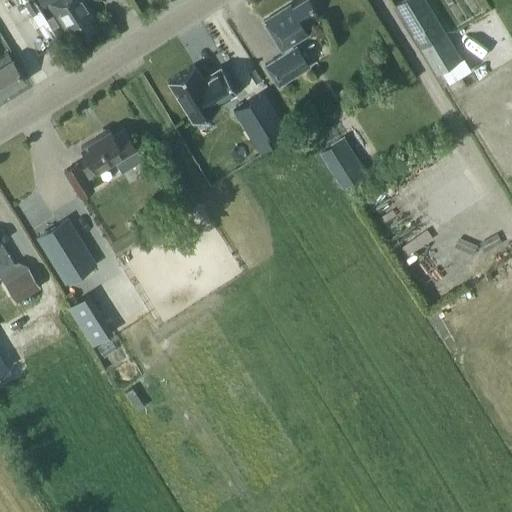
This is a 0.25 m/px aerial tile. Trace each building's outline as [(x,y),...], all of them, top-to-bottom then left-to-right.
[(38,0),(42,7),(48,3),(69,34),(73,32),(78,39),(96,27),(91,20),(95,17),(84,0),(38,0)] [(317,18),(306,0),(301,0),(290,8),(288,5),(262,21),(282,53),(263,65),(276,86),(304,68),(289,44),(306,33),(302,27),(317,18)] [(402,0),(395,4),(437,73),(462,58),(427,0),(402,0)] [(0,94),(23,80),(6,53),(0,56),(0,94)] [(203,79),(193,64),(167,80),(192,121),(219,104),(218,102),(236,91),(220,65),(207,74),(208,75),(203,79)] [(258,151),(267,145),(289,132),(263,91),(233,110),(239,120),(258,151)] [(88,179),(137,147),(123,127),(113,133),(109,127),(81,146),(92,162),(82,168),(78,162),(66,170),(83,196),(94,188),(88,179)] [(320,151),(342,187),(367,171),(344,136),(320,151)] [(72,248),(57,224),(37,237),(64,281),(95,262),(82,241),(72,248)] [(0,271),(13,264),(0,242),(0,271)] [(27,269),(4,283),(15,301),(38,287),(27,269)] [(67,305),(92,344),(113,331),(88,292),(67,305)]
